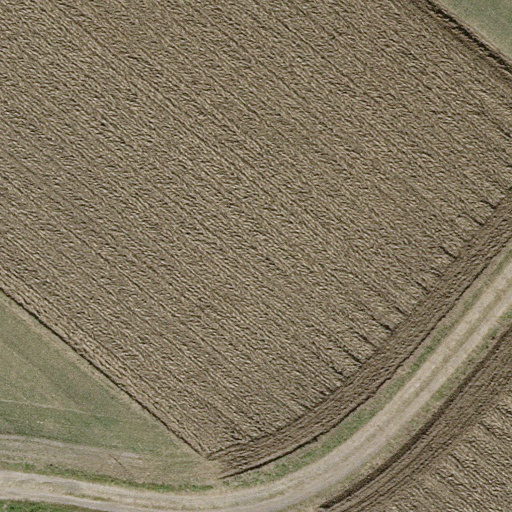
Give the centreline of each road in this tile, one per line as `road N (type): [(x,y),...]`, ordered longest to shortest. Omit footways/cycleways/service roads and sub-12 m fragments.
road 1 (track): [(235,511),(330,473),(402,410),(511,280)]
road 2 (track): [(0,489),(159,511)]
